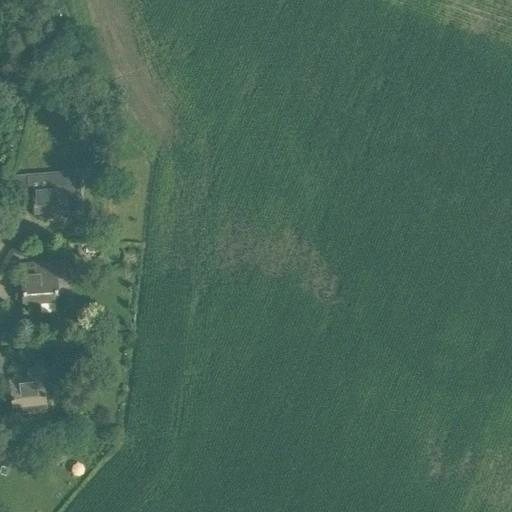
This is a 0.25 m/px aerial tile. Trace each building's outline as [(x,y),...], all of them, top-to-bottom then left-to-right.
[(77,173),(24,177),(25,190),(30,189),(33,216),(46,215),(47,221),(53,221),(52,215),(67,214),(67,213),(80,211),(77,173)] [(15,248),(12,252),(24,260),(27,256),(15,248)] [(21,288),(14,288),(15,300),(22,300),(22,306),(56,304),(56,287),(67,286),(65,263),(20,266),(21,288)] [(26,369),(27,380),(7,383),(11,417),(46,413),(45,402),(50,401),(53,398),(52,390),(48,387),(43,387),(41,368),(26,369)] [(63,440),(41,442),(41,453),(63,452),(63,440)]
